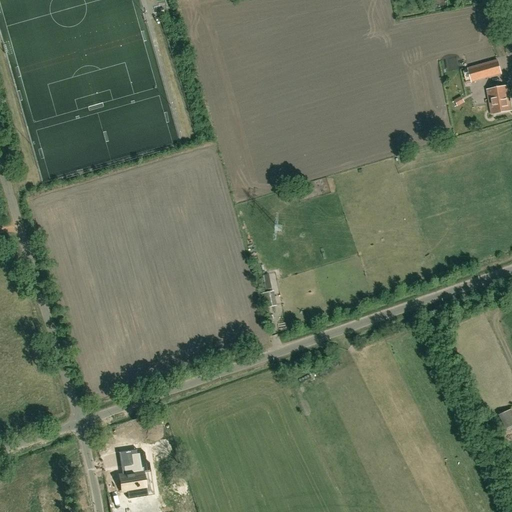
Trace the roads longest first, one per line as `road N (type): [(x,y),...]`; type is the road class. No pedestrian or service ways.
road 1 (unclassified): [(80,423),(511,270)]
road 2 (unclassified): [(80,423),(0,162)]
